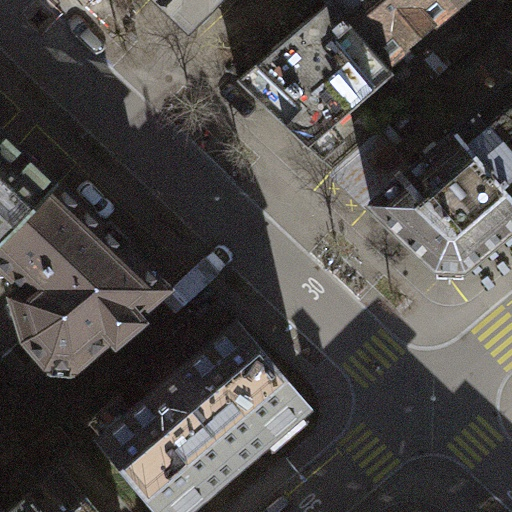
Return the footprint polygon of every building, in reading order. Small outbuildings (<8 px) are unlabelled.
[(157,0),(190,30),(217,0),(157,0)] [(385,61),(455,2),(453,0),(322,0),(326,4),(238,79),(334,170),(380,130),(359,105),(395,73),(385,61)] [(456,133),(511,198),(511,83),(455,132),(456,133)] [(0,242),(57,184),(0,129),(0,242)] [(511,227),(511,198),(456,133),(413,169),(380,130),(334,170),(374,205),(373,206),(436,267),(466,268),(511,227)] [(0,242),(0,261),(25,285),(13,296),(26,338),(47,364),(77,365),(168,288),(57,184),(0,242)] [(102,440),(162,511),(179,511),(309,403),(241,323),(102,440)] [(10,511),(98,511),(62,468),(10,511)]
